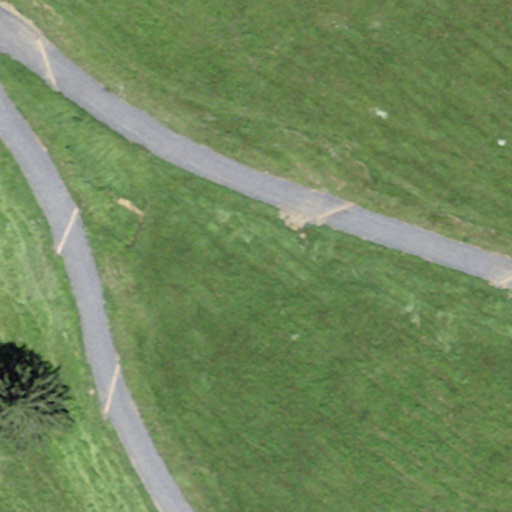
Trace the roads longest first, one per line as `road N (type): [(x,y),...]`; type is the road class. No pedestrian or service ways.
road 1 (track): [(511,278),(310,204),(144,131),(10,28),(0,30)]
road 2 (track): [(0,117),(67,207),(110,354),(195,511)]
